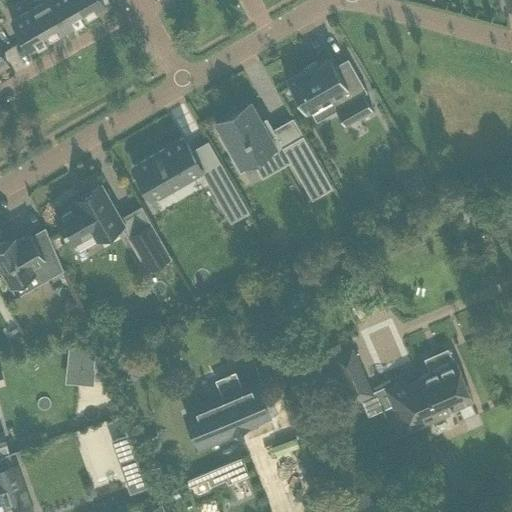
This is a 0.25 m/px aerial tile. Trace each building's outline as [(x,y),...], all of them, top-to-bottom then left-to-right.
[(67,30),(49,0),(46,0),(30,9),(48,40),(67,30)] [(86,19),(74,0),(49,0),(67,30),(86,19)] [(105,8),(100,0),(74,0),(86,19),(105,8)] [(48,40),(30,9),(11,20),(29,52),(48,40)] [(367,91),(348,58),(347,57),(334,65),(330,57),(317,65),(315,62),(285,79),(305,113),(329,99),(344,124),(372,108),(364,93),(367,91)] [(248,102),(217,120),(223,131),(218,134),(239,171),(276,150),(268,136),(274,133),(265,118),(259,121),(248,102)] [(302,134),(281,146),(305,188),(326,176),(302,134)] [(183,138),(133,166),(151,198),(201,169),(183,138)] [(221,163),(202,174),(222,208),(241,198),(221,163)] [(421,178),(405,187),(413,200),(428,191),(421,178)] [(122,223),(100,185),(75,199),(76,202),(55,214),(72,243),(93,230),(97,237),(122,223)] [(170,256),(151,222),(127,236),(139,255),(148,250),(156,264),(170,256)] [(482,229),(475,232),(477,238),(484,235),(482,229)] [(63,269),(49,237),(37,244),(30,232),(18,239),(15,234),(0,242),(0,268),(10,286),(36,271),(42,281),(63,269)] [(57,344),(56,356),(80,357),(81,346),(57,344)] [(132,359),(123,367),(133,379),(143,371),(132,359)] [(405,379),(384,388),(404,433),(439,418),(437,415),(472,400),(455,361),(406,382),(405,379)] [(346,390),(351,402),(372,393),(367,381),(346,390)] [(255,384),(185,414),(198,444),(228,431),(268,414),(255,384)] [(0,454),(8,452),(6,444),(2,429),(0,429),(0,454)] [(30,507),(15,465),(13,466),(8,452),(0,454),(0,511),(21,511),(22,511),(22,510),(30,507)] [(145,485),(135,457),(120,462),(130,490),(145,485)] [(340,511),(377,511),(368,489),(336,503),(340,511)] [(138,511),(137,511),(165,511),(161,502),(138,511)]
